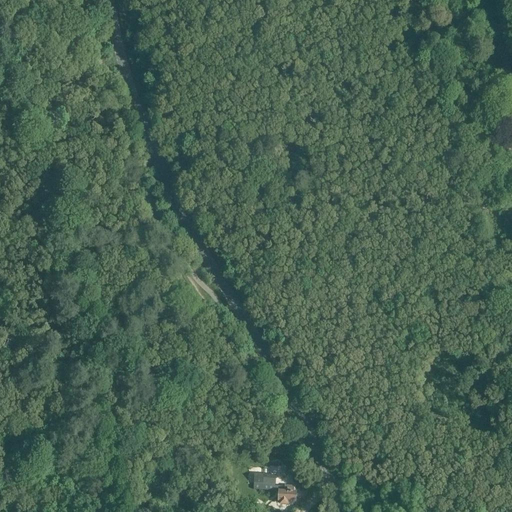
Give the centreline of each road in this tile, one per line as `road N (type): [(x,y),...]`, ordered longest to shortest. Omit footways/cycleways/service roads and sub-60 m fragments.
road 1 (unknown): [(328,511),(234,337),(194,295),(139,188),(117,142),(78,0)]
road 2 (tertiary): [(348,511),(175,201),(137,111),(108,0)]
road 3 (track): [(112,511),(46,129),(35,120),(0,122)]
